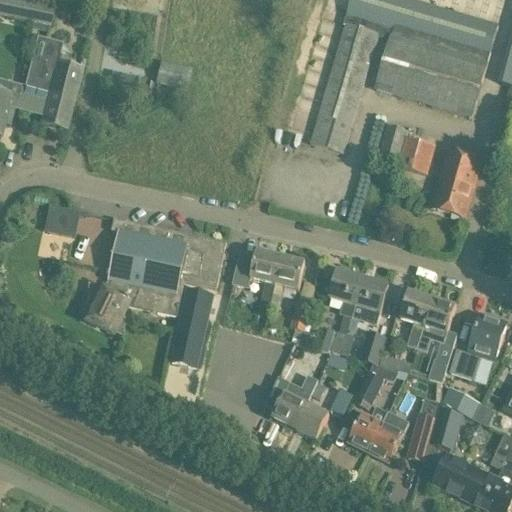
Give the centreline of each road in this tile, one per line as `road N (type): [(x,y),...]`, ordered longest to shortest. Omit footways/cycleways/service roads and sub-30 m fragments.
road 1 (residential): [(69,184),(354,246),(511,294)]
road 2 (tertiary): [(366,511),(0,329)]
road 3 (residential): [(69,184),(102,0)]
